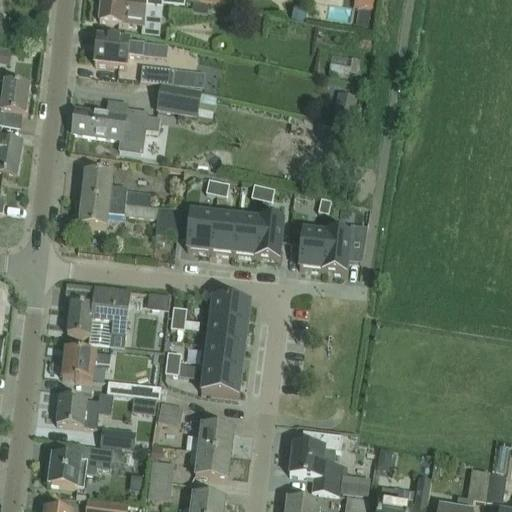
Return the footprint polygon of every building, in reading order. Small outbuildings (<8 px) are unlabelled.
[(182,0),(137,0),(138,0),(136,0),(101,0),(99,26),(122,28),(144,30),(146,9),(162,11),(163,8),(184,10),(185,2),(182,0)] [(224,0),(196,0),(196,5),(223,8),(224,0)] [(143,48),(117,45),(97,43),(94,70),(125,73),(127,60),(142,61),(143,48)] [(142,71),(141,86),(191,91),(193,76),(142,71)] [(0,131),(1,132),(3,117),(25,120),(29,91),(9,88),(0,86),(0,131)] [(202,97),(160,90),(155,116),(197,123),(198,121),(211,123),(215,101),(202,99),(202,97)] [(159,123),(147,121),(148,116),(124,114),(125,110),(108,108),(107,120),(75,115),(72,138),(120,145),(119,156),(141,158),(144,135),(157,136),(159,123)] [(0,176),(16,179),(21,146),(0,142),(0,135),(1,132),(0,131),(0,176)] [(82,204),(149,212),(151,198),(125,195),(125,191),(110,190),(111,180),(84,177),(82,204)] [(207,185),(204,198),(214,200),(217,187),(207,185)] [(218,187),(217,187),(214,200),(215,200),(216,200),(224,202),(226,189),(219,188),(218,187)] [(254,191),(251,203),(260,205),(263,192),(254,191)] [(263,192),(260,205),(270,207),(273,195),(264,193),(263,192)] [(107,217),(122,219),(156,223),(154,239),(174,242),(177,215),(149,212),(82,204),(80,215),(75,215),(74,228),(79,228),(79,230),(105,233),(107,217)] [(319,204),(316,217),(327,219),(329,206),(319,204)] [(204,215),(185,213),(179,257),(198,259),(204,215)] [(222,217),(204,215),(198,259),(217,261),(222,217)] [(241,220),(222,217),(217,261),(236,264),(241,220)] [(260,222),(241,220),(236,264),(254,266),(260,222)] [(327,236),(321,276),(336,278),(345,279),(347,267),(361,269),(367,233),(351,231),(350,239),(343,238),(327,236)] [(303,232),(298,273),(321,276),(327,236),(303,232)] [(66,338),(66,339),(86,341),(85,348),(110,351),(118,352),(123,352),(124,341),(127,315),(129,297),(113,295),(93,293),(91,311),(70,309),(66,338)] [(147,314),(168,316),(170,301),(149,299),(147,314)] [(211,301),(208,325),(247,330),(250,306),(211,301)] [(172,323),(172,324),(185,325),(186,315),(173,313),(172,323)] [(172,324),(170,334),(184,335),(185,325),(172,324)] [(208,325),(205,349),(244,354),(247,330),(208,325)] [(137,333),(136,344),(155,345),(156,335),(137,333)] [(205,349),(202,373),(241,378),(244,354),(205,349)] [(115,374),(116,361),(64,355),(62,370),(65,370),(63,382),(61,382),(61,383),(78,385),(78,386),(91,388),(93,372),(115,374)] [(167,358),(166,368),(179,370),(181,360),(167,358)] [(166,368),(165,379),(178,381),(179,370),(166,368)] [(199,395),(199,397),(220,400),(238,402),(241,378),(202,373),(199,395)] [(160,393),(158,393),(107,387),(106,399),(158,405),(160,393)] [(56,430),(81,433),(95,434),(97,418),(109,420),(111,401),(98,399),(97,407),(59,403),(56,430)] [(155,427),(177,431),(181,412),(158,408),(155,427)] [(187,441),(185,454),(230,460),(233,436),(234,436),(234,435),(199,431),(197,443),(187,441)] [(98,451),(114,453),(121,454),(132,456),(132,455),(134,439),(100,435),(98,451)] [(292,450),(288,480),(312,483),(310,497),(321,499),(338,501),(342,471),(333,469),(335,455),(339,456),(341,441),(306,437),(302,441),(300,451),(292,450)] [(51,461),(47,490),(67,493),(75,494),(77,481),(77,478),(96,480),(96,473),(109,474),(111,475),(112,465),(119,466),(121,454),(114,453),(113,456),(98,454),(81,452),(79,465),(71,464),(51,461)] [(227,484),(230,460),(185,454),(185,456),(191,456),(190,470),(194,470),(192,481),(227,485),(228,484),(227,484)] [(173,468),(151,466),(149,485),(171,488),(173,468)] [(470,511),(472,506),(485,508),(489,478),(470,475),(466,505),(457,504),(455,511),(438,511),(470,511)] [(490,480),(486,508),(502,510),(506,482),(490,480)] [(169,505),(171,488),(149,485),(147,503),(169,505)] [(340,485),(339,498),(367,502),(369,489),(340,485)] [(378,511),(424,511),(428,487),(416,485),(414,498),(398,495),(397,496),(381,493),(378,511)] [(99,491),(98,506),(137,508),(138,493),(99,491)] [(225,504),(205,502),(192,500),(190,511),(223,511),(224,505),(225,505),(225,504)] [(344,511),(365,511),(366,505),(345,502),(344,511)]
